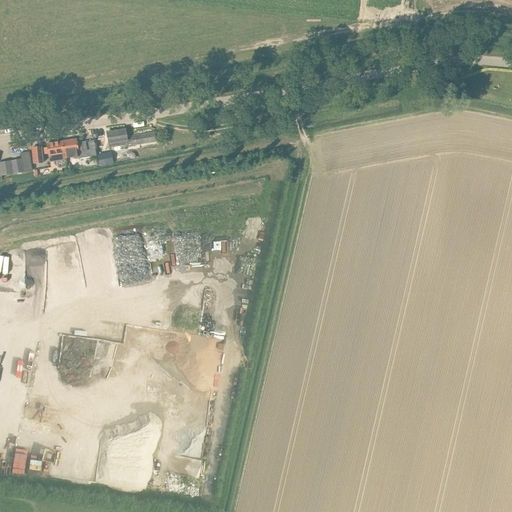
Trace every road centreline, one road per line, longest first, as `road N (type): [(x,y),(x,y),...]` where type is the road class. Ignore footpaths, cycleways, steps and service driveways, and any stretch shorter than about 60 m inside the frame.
road 1 (unclassified): [(511,63),(448,61),(0,139)]
road 2 (track): [(409,23),(0,95)]
road 3 (track): [(135,116),(206,129),(289,112),(313,163)]
road 4 (track): [(294,114),(404,92),(488,60)]
